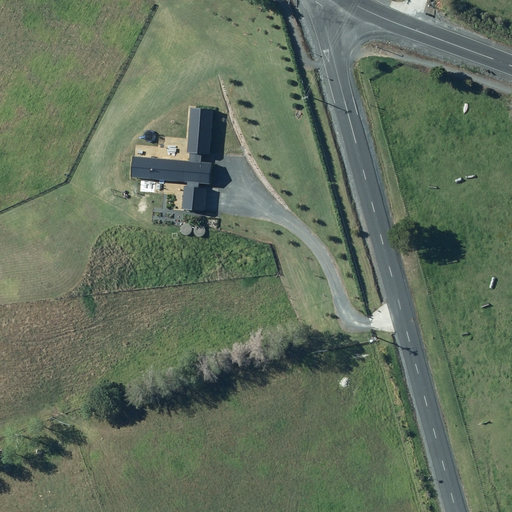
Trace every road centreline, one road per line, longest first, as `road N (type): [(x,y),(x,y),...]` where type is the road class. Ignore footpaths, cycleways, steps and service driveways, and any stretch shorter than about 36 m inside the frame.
road 1 (tertiary): [(456,511),(334,57),(336,0)]
road 2 (tertiary): [(346,0),(511,65)]
